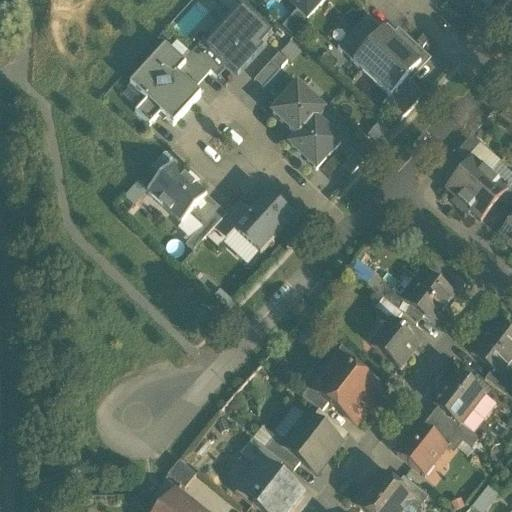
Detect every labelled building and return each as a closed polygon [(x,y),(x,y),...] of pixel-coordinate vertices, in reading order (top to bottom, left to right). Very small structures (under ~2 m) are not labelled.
[(228,17),(236,8),(227,0),(220,0),(216,5),(228,17)] [(286,0),(298,10),(299,12),(309,0),(286,0)] [(327,0),(309,0),(299,12),(298,10),(295,13),(306,23),(327,0)] [(473,0),(486,12),(497,0),(473,0)] [(511,1),(511,0),(497,0),(486,12),(481,18),(489,26),(511,1)] [(198,49),(204,54),(214,44),(234,63),(243,71),(260,53),(271,40),(236,8),(228,17),(198,49)] [(336,52),(352,66),(382,34),(366,20),(336,52)] [(386,29),(382,34),(390,41),(394,36),(386,29)] [(390,41),(420,68),(427,60),(397,33),(394,36),(390,41)] [(420,68),(390,41),(382,34),(352,66),(389,100),(390,100),(405,83),(420,68)] [(204,54),(225,73),(234,63),(214,44),(204,54)] [(180,65),(188,56),(176,45),(168,54),(180,65)] [(289,46),(278,58),(287,65),(290,68),(301,57),(289,46)] [(216,82),(225,73),(204,54),(198,49),(190,58),(210,76),(216,82)] [(165,122),(172,129),(199,99),(193,94),(176,78),(184,70),(180,65),(168,54),(164,51),(129,89),(145,103),(159,117),(165,122)] [(243,71),(234,63),(225,73),(236,84),(262,55),(260,53),(243,71)] [(196,91),(210,76),(190,58),(188,56),(180,65),(184,70),(176,78),(193,94),(196,91)] [(253,84),(262,92),(287,65),(278,58),(278,57),(253,84)] [(430,63),(427,60),(420,68),(405,83),(408,86),(430,63)] [(390,100),(389,100),(382,107),(400,124),(423,99),(408,86),(405,83),(390,100)] [(126,92),(142,107),(145,103),(129,89),(126,92)] [(323,114),(296,90),(272,117),(297,140),(298,140),(314,123),(323,114)] [(193,94),(199,99),(202,96),(196,91),(193,94)] [(159,117),(145,103),(142,107),(134,115),(149,129),(157,120),(159,117)] [(163,125),(165,122),(159,117),(157,120),(163,125)] [(340,147),(314,123),(298,140),(297,140),(289,149),(316,173),(340,147)] [(366,139),(376,148),(389,135),(379,125),(366,139)] [(452,159),(461,167),(468,159),(480,147),(471,139),(452,159)] [(341,170),(350,178),(375,151),(366,143),(341,170)] [(501,165),(480,147),(468,159),(471,161),(489,177),(498,167),(501,165)] [(332,160),(320,174),(328,181),(340,168),(332,160)] [(444,192),(462,208),(489,177),(471,161),(444,192)] [(511,178),(498,167),(489,177),(507,193),(511,187),(511,178)] [(206,200),(171,168),(159,181),(146,196),(180,228),(188,219),(206,200)] [(136,186),(146,196),(159,181),(149,172),(136,186)] [(507,193),(489,177),(462,208),(480,224),(498,204),(507,193)] [(146,196),(136,186),(123,200),(133,210),(146,196)] [(511,205),(511,187),(507,193),(498,204),(507,211),(509,209),(511,205)] [(266,198),(249,217),(233,234),(234,235),(259,258),(292,222),(266,198)] [(226,218),(206,200),(188,219),(201,231),(194,239),(201,245),(205,241),(213,232),(226,218)] [(249,217),(237,206),(226,218),(213,232),(226,244),(234,235),(233,234),(249,217)] [(191,242),(194,239),(201,231),(188,219),(180,228),(178,231),(191,242)] [(511,224),(500,237),(511,247),(511,224)] [(218,253),(226,244),(213,232),(205,241),(218,253)] [(436,286),(447,273),(431,262),(421,274),(436,286)] [(347,274),(366,289),(374,279),(355,264),(347,274)] [(402,286),(395,295),(394,296),(400,301),(409,291),(421,274),(411,266),(398,282),(402,286)] [(436,286),(455,300),(464,288),(447,273),(436,286)] [(422,318),(434,327),(455,300),(436,286),(421,274),(409,291),(414,294),(406,305),(422,318)] [(366,289),(381,301),(387,306),(394,296),(395,295),(374,279),(366,289)] [(409,291),(400,301),(406,305),(414,294),(409,291)] [(394,296),(387,306),(400,316),(415,328),(422,318),(406,305),(400,301),(394,296)] [(393,326),(400,316),(387,306),(381,301),(374,310),(389,323),(393,326)] [(369,348),(398,371),(418,345),(393,326),(389,323),(369,348)] [(492,373),(501,380),(502,379),(511,366),(511,339),(494,325),(470,355),(492,373)] [(335,361),(354,376),(361,367),(340,350),(331,361),(334,363),(335,361)] [(328,406),(355,427),(380,396),(354,376),(335,361),(334,363),(320,381),(325,385),(317,395),(316,396),(328,406)] [(484,382),(505,398),(511,389),(511,386),(502,379),(501,380),(492,373),(484,382)] [(437,410),(459,428),(482,398),(468,386),(454,376),(430,406),(437,410)] [(473,380),(468,386),(482,398),(487,401),(493,395),(473,380)] [(320,381),(312,391),(317,395),(325,385),(320,381)] [(301,400),(321,415),(328,406),(316,396),(317,395),(312,391),(310,389),(301,400)] [(482,398),(459,428),(462,430),(462,429),(470,435),(493,406),(487,401),(482,398)] [(274,435),(276,437),(285,444),(293,435),(305,420),(306,419),(294,410),(274,435)] [(429,420),(454,439),(462,430),(459,428),(437,410),(429,420)] [(300,465),(316,477),(321,470),(319,468),(324,461),(327,463),(340,446),(318,429),(306,419),(305,420),(306,422),(295,436),(293,435),(285,444),(282,448),(295,459),(294,460),(300,465)] [(318,429),(340,446),(348,437),(326,419),(318,429)] [(305,420),(293,435),(295,436),(306,422),(305,420)] [(449,454),(458,442),(454,439),(429,420),(421,430),(446,449),(445,450),(449,454)] [(395,458),(418,475),(427,464),(431,467),(445,450),(446,449),(421,430),(419,428),(395,458)] [(462,429),(462,430),(454,439),(458,442),(462,445),(470,435),(462,429)] [(264,452),(274,440),(261,430),(251,442),(264,452)] [(274,440),(264,452),(281,465),(292,474),(300,465),(294,460),(295,459),(282,448),(285,444),(276,437),(274,440)] [(274,475),(281,465),(264,452),(251,442),(239,458),(255,470),(256,471),(260,465),(274,475)] [(319,468),(321,470),(327,463),(324,461),(319,468)] [(427,464),(418,475),(422,479),(431,467),(427,464)] [(168,480),(185,493),(196,479),(178,465),(167,478),(168,480)] [(251,507),(257,511),(288,511),(301,496),(274,475),(260,465),(256,471),(255,470),(239,491),(254,503),(251,507)] [(360,511),(405,511),(412,504),(413,503),(395,489),(378,475),(353,506),(360,511)] [(412,504),(419,510),(427,499),(402,480),(395,489),(413,503),(412,504)] [(236,495),(251,507),(254,503),(239,491),(236,495)] [(193,511),(188,508),(187,510),(172,498),(161,511),(193,511)]
